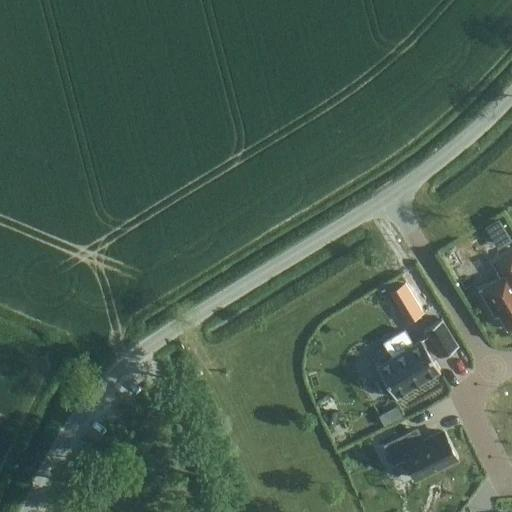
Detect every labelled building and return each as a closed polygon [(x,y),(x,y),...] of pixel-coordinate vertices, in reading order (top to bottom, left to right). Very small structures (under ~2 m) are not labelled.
[(509,239),(498,219),(486,227),(498,246),(509,239)] [(511,250),(491,263),(500,277),(509,271),(511,276),(511,250)] [(511,276),(509,271),(478,290),(495,317),(498,315),(506,329),(511,325),(511,276)] [(422,310),(406,282),(391,291),(408,318),(422,310)] [(439,370),(431,356),(437,352),(439,354),(438,354),(439,355),(450,349),(457,345),(456,344),(441,319),(441,318),(440,317),(422,328),(423,329),(424,329),(427,335),(420,339),(420,338),(419,339),(377,365),(375,365),(394,397),(395,396),(438,370),(438,371),(439,370)] [(406,429),(379,442),(389,461),(401,456),(411,476),(453,456),(440,430),(413,443),(406,429)]
